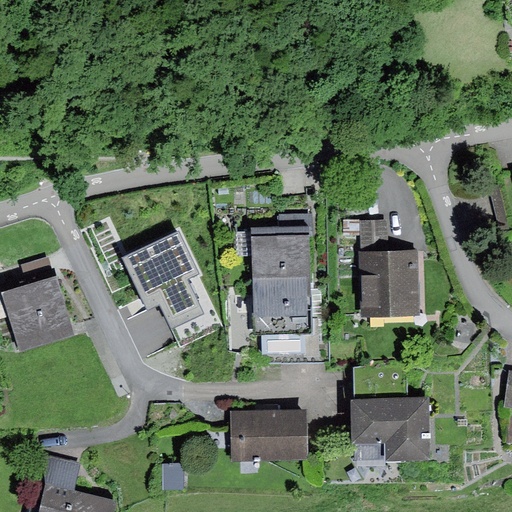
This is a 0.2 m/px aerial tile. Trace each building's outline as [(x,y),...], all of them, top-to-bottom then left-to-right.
[(280,228),(253,229),(255,335),(262,335),(262,355),(306,354),(306,337),(314,336),(311,215),(280,216),(280,228)] [(386,221),(360,222),(362,318),(419,317),(418,251),(387,252),(386,221)] [(180,231),(123,256),(147,310),(162,303),(172,326),(203,313),(187,278),(199,273),(180,231)] [(51,262),(0,277),(0,319),(8,317),(20,353),(74,336),(51,262)] [(428,398),(349,401),(351,446),(387,445),(387,463),(431,461),(428,398)] [(308,412),(232,414),(233,462),(309,460),(308,412)] [(78,467),(51,461),(39,511),(37,511),(31,511),(30,511),(114,511),(117,502),(72,492),(78,467)] [(184,464),(162,465),(162,490),(184,490),(184,464)]
